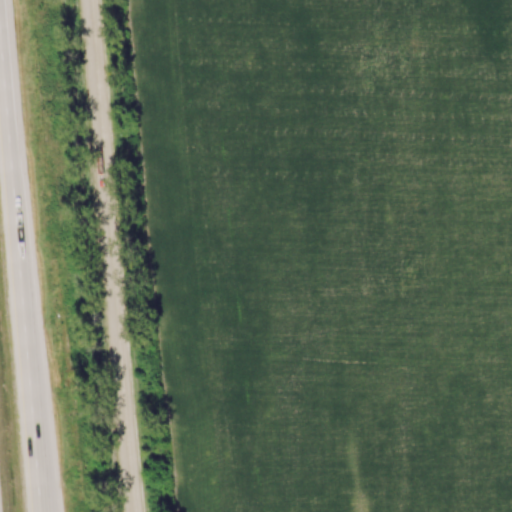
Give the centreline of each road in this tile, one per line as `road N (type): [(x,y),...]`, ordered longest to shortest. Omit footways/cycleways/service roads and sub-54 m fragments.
road 1 (tertiary): [(86,0),(132,511)]
road 2 (motorway): [(37,511),(0,72)]
